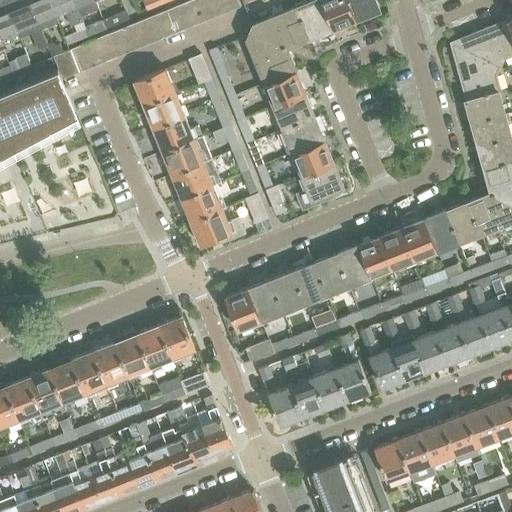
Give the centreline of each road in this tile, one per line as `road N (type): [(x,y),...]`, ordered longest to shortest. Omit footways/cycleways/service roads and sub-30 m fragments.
road 1 (residential): [(156,224),(95,78),(221,27)]
road 2 (residential): [(262,455),(511,366)]
road 3 (residential): [(381,198),(331,71),(412,34)]
road 4 (residential): [(183,276),(381,198)]
road 5 (residential): [(381,198),(433,178),(441,161),(412,34)]
road 6 (residential): [(0,351),(183,276)]
road 7 (residential): [(262,455),(183,276)]
road 8 (residential): [(112,511),(262,455)]
road 9 (residential): [(0,257),(156,224)]
